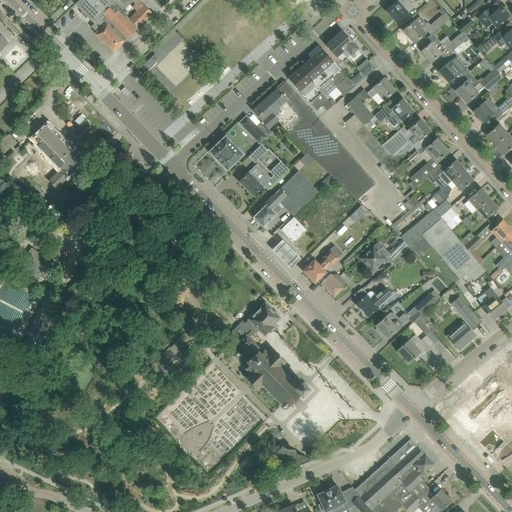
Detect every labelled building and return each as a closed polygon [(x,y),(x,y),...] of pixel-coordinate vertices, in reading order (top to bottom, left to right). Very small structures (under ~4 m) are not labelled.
[(88,17),(94,23),(115,3),(123,11),(133,0),(79,0),(75,4),(82,11),(81,13),(86,18),(88,17)] [(138,11),(130,19),(131,20),(138,28),(152,13),(145,6),(140,1),(141,0),(140,0),(133,0),(132,1),(136,4),(133,7),(138,11)] [(415,7),(411,2),(408,0),(398,0),(386,10),(397,23),(415,7)] [(478,0),(468,10),(472,15),(485,3),(481,0),(478,0)] [(94,23),(91,27),(96,32),(95,33),(114,52),(120,46),(122,44),(124,42),(123,41),(127,37),(128,38),(136,30),(129,22),(124,18),(127,15),(123,11),(115,3),(94,23)] [(489,8),(480,16),(486,24),(488,26),(492,22),(496,26),(492,30),(492,33),(494,36),(495,35),(502,29),(499,25),(502,23),(510,16),(509,15),(510,14),(506,9),(504,10),(501,6),(500,7),(493,13),(489,8)] [(432,28),(427,32),(431,35),(433,34),(433,33),(450,18),(445,13),(442,15),(430,26),(432,28)] [(411,24),(404,30),(415,43),(422,36),(427,32),(432,28),(430,26),(428,23),(427,24),(420,16),(416,19),(415,21),(411,24)] [(463,31),(462,32),(466,36),(471,36),(470,26),(473,24),(468,18),(458,27),(463,31)] [(494,36),(493,37),(501,46),(505,43),(510,48),(511,45),(511,28),(506,33),(502,29),(495,35),(494,36)] [(334,38),(350,56),(358,48),(342,30),(334,38)] [(451,41),(448,45),(449,46),(453,51),(459,46),(468,38),(466,36),(462,32),(451,41)] [(0,51),(9,43),(0,33),(0,51)] [(427,38),(421,43),(425,48),(422,51),(431,62),(439,55),(440,54),(446,49),(445,47),(442,44),(440,42),(433,34),(431,35),(427,38)] [(334,38),(326,45),(332,53),(336,57),(341,63),(345,60),(347,58),(350,56),(334,38)] [(468,38),(459,46),(464,52),(473,44),(468,38)] [(484,44),(478,49),(483,55),(489,50),(484,44)] [(311,58),(336,87),(348,77),(322,49),(311,58)] [(511,51),(501,62),(494,67),(499,72),(505,67),(511,62),(511,51)] [(151,57),(143,65),(147,69),(155,61),(159,58),(155,54),(154,55),(151,57)] [(447,64),(439,71),(449,82),(453,78),(457,82),(453,86),(464,77),(470,71),(466,67),(465,66),(457,56),(447,64)] [(311,58),(299,69),(325,98),(327,96),(328,96),(327,95),(336,87),(311,58)] [(370,62),(359,72),(360,73),(365,78),(376,68),(370,62)] [(327,110),(332,106),(299,69),(288,78),(317,111),(323,105),(327,110)] [(484,88),(487,91),(502,78),(495,70),(480,82),(484,88)] [(456,90),(467,103),(484,88),(480,82),(473,88),(466,80),(464,77),(453,86),(453,87),(454,86),(457,89),(456,90)] [(395,90),(384,78),(367,93),(369,96),(372,98),(377,93),(383,100),(395,90)] [(277,89),(253,111),(254,111),(260,118),(262,121),(269,128),(278,119),(290,132),(287,134),(308,153),(318,163),(334,178),(346,189),(366,171),(334,135),(333,134),(319,118),(293,89),(292,88),(286,81),(286,82),(277,89)] [(125,87),(121,91),(126,96),(130,92),(125,87)] [(367,93),(364,89),(347,105),(355,114),(364,125),(374,116),(362,102),(369,96),(367,93)] [(489,98),(474,111),(478,116),(477,119),(480,122),(483,122),(484,122),(498,109),(489,98)] [(380,123),(386,118),(394,128),(413,111),(403,99),(393,107),(389,103),(374,116),(380,123)] [(345,123),(354,133),(364,125),(355,114),(345,123)] [(240,122),(239,123),(260,144),(267,137),(266,136),(257,126),(255,125),(255,124),(248,117),(247,116),(246,116),(240,122)] [(383,146),(387,152),(392,157),(408,142),(416,151),(423,145),(431,139),(431,138),(427,134),(430,131),(420,119),(408,130),(404,126),(382,145),(383,146)] [(61,169),(49,181),(40,190),(47,197),(56,189),(85,161),(48,123),(33,137),(54,158),(52,160),(61,169)] [(487,135),(496,144),(508,134),(499,124),(487,135)] [(354,133),(364,144),(373,136),(364,125),(354,133)] [(511,139),(508,134),(496,144),(504,154),(511,147),(511,139)] [(227,170),(243,154),(226,136),(210,151),(227,170)] [(378,142),(373,136),(364,144),(369,150),(378,142)] [(431,139),(423,146),(434,158),(434,157),(437,161),(448,152),(437,139),(433,142),(431,139)] [(381,145),(378,142),(369,150),(373,155),(383,146),(382,145),(381,145)] [(268,150),(262,144),(249,157),(255,163),(268,150)] [(387,152),(383,146),(373,155),(378,160),(387,152)] [(392,157),(387,152),(378,160),(382,165),(392,157)] [(417,186),(441,165),(437,161),(434,157),(434,158),(410,178),(417,186)] [(447,186),(453,180),(464,170),(456,160),(438,176),(447,186)] [(249,172),(239,181),(253,196),(262,187),(263,188),(265,187),(268,190),(289,170),(281,161),(270,172),(274,176),(271,179),(257,165),(249,172)] [(382,165),(379,167),(380,168),(387,176),(394,170),(395,170),(387,161),(382,165)] [(453,180),(448,184),(452,188),(456,185),(461,190),(465,186),(473,180),(464,170),(453,180)] [(299,171),(281,188),(287,195),(300,209),(318,192),(316,189),(308,181),(299,171)] [(366,171),(346,189),(358,200),(377,183),(366,171)] [(322,184),(316,189),(318,192),(325,187),(322,184)] [(266,205),(254,217),(258,221),(258,223),(260,225),(262,225),(263,227),(270,220),(276,214),(282,208),(278,203),(287,195),(281,188),(276,192),(272,197),(265,204),(266,205)] [(432,200),(427,203),(428,203),(428,204),(434,210),(439,217),(452,206),(446,200),(447,199),(449,197),(449,196),(443,190),(443,189),(440,192),(438,194),(433,197),(440,205),(437,207),(432,200)] [(469,199),(477,209),(489,199),(481,189),(469,199)] [(413,195),(408,199),(415,206),(419,202),(413,195)] [(421,209),(425,198),(390,227),(393,229),(396,227),(419,207),(421,209)] [(489,199),(477,209),(486,219),(497,208),(489,199)] [(434,210),(428,204),(425,207),(430,213),(434,210)] [(451,208),(441,217),(451,230),(458,224),(453,218),(456,215),(451,208)] [(430,213),(401,237),(404,241),(409,246),(416,237),(440,217),(434,210),(430,213)] [(294,217),(288,223),(281,230),(293,243),(307,230),(294,217)] [(432,246),(460,279),(465,275),(474,281),(485,270),(469,252),(465,246),(460,241),(440,217),(416,237),(409,246),(411,247),(411,248),(420,257),(426,252),(432,246)] [(474,225),(468,217),(462,222),(469,229),(474,225)] [(491,242),(496,247),(502,241),(511,231),(511,229),(502,220),(491,231),(497,237),(491,242)] [(393,229),(401,237),(404,235),(396,227),(393,229)] [(511,231),(502,241),(511,250),(511,231)] [(471,232),(460,241),(465,246),(475,237),(471,232)] [(93,234),(91,242),(98,244),(100,236),(93,234)] [(475,237),(465,246),(469,252),(482,241),(477,236),(475,237)] [(383,246),(379,241),(361,258),(373,271),(390,255),(383,247),(383,246)] [(401,256),(411,248),(411,247),(409,246),(404,241),(395,249),(401,256)] [(282,242),(274,251),(292,269),(300,260),(282,242)] [(23,263),(20,268),(27,271),(41,278),(46,280),(52,272),(54,273),(59,268),(32,248),(21,261),(23,263)] [(308,266),(303,271),(315,283),(322,276),(326,272),(324,270),(330,264),(331,265),(338,258),(332,251),(330,249),(322,256),(324,258),(318,264),(314,260),(312,262),(310,264),(308,266)] [(511,250),(496,265),(502,271),(506,266),(511,260),(511,250)] [(334,297),(342,290),(344,288),(343,287),(346,284),(337,275),(332,275),(331,274),(321,283),(334,297)] [(368,317),(375,310),(392,295),(385,287),(377,295),(374,292),(370,292),(367,294),(363,297),(356,304),(368,317)] [(488,299),(481,304),(483,307),(487,312),(493,319),(495,318),(496,318),(499,316),(499,315),(507,309),(501,301),(491,288),(485,292),(484,293),(488,299)] [(431,293),(415,307),(422,314),(437,300),(440,297),(434,290),(431,293)] [(482,322),(459,296),(451,304),(474,329),(482,322)] [(231,333),(254,355),(260,349),(249,338),(258,328),(265,335),(274,327),(272,325),(280,318),(265,303),(259,309),(256,306),(251,311),(254,314),(245,322),(244,321),(231,333)] [(380,322),(376,326),(376,327),(376,330),(379,333),(382,333),(387,338),(394,331),(403,323),(408,319),(409,318),(406,315),(404,313),(399,318),(394,313),(390,313),(388,315),(384,318),(383,319),(380,322)] [(448,337),(453,343),(459,350),(476,335),(464,322),(448,337)] [(405,343),(398,350),(409,362),(415,357),(418,354),(420,356),(429,348),(434,343),(427,335),(421,340),(419,342),(414,336),(411,339),(409,340),(405,343)] [(283,408),(287,409),(302,394),(308,389),(302,382),(299,385),(293,380),(295,378),(288,370),(286,372),(280,366),(285,362),(274,350),(269,355),(264,350),(263,352),(260,349),(254,355),(248,361),(251,364),(247,368),(252,373),(247,378),(258,389),(263,384),(269,390),(267,391),(274,398),(276,397),(282,403),(283,408)] [(483,385),(466,401),(486,421),(505,441),(511,433),(511,366),(508,362),(497,373),(484,386),(483,385)] [(466,401),(452,415),(471,435),(486,421),(466,401)] [(486,421),(471,435),(491,455),(492,455),(493,454),(496,450),(498,448),(505,442),(505,441),(486,421)] [(359,495),(369,506),(425,455),(417,446),(410,440),(390,459),(355,491),(359,495)] [(425,455),(369,506),(372,509),(374,511),(394,511),(402,505),(406,509),(417,498),(428,487),(419,477),(433,464),(425,455)] [(324,492),(318,495),(321,503),(318,505),(321,511),(325,510),(325,511),(332,511),(347,505),(345,502),(337,485),(330,489),(330,488),(324,491),(324,492)] [(417,498),(406,509),(409,511),(412,511),(417,508),(421,511),(439,511),(451,500),(440,489),(433,496),(427,503),(422,502),(417,498)] [(369,506),(359,495),(352,502),(361,511),(374,511),(372,509),(369,506)]
